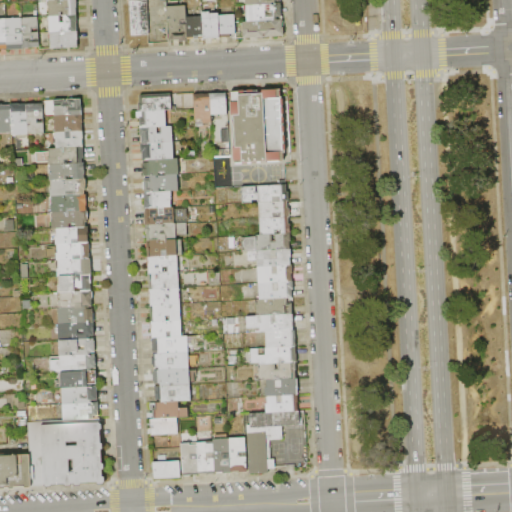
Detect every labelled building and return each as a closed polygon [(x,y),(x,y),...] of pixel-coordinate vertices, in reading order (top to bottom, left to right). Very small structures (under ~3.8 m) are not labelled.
[(77,0),(77,16),(50,17),(49,1),(74,0),(77,0)] [(127,0),(148,0),(150,35),(132,36),(130,1),(128,1),(127,0)] [(168,0),(168,7),(169,24),(170,43),(151,44),(150,35),(148,0),(168,0)] [(281,4),(282,17),(277,18),(278,21),(248,22),(247,6),(276,4),(281,4)] [(168,7),(186,6),(187,18),(188,40),(188,42),(180,42),(180,41),(172,41),(171,23),(169,24),(168,7)] [(203,12),(211,12),(211,14),(219,13),(219,16),(221,39),(204,40),(204,36),(203,17),(203,12)] [(219,16),(236,15),(237,34),(231,35),(231,38),(221,39),(219,16)] [(77,16),(78,32),(41,34),(40,19),(50,19),(50,17),(77,16)] [(187,18),(203,17),(204,36),(199,36),(200,39),(188,40),(187,18)] [(24,49),(8,50),(6,19),(23,18),(24,49)] [(40,48),(24,49),(23,18),(39,18),(40,48)] [(8,50),(0,50),(0,19),(6,19),(8,50)] [(283,20),(283,29),(285,29),(285,37),(244,39),(243,30),(245,30),(244,23),(248,22),(278,21),(283,20)] [(41,34),(78,32),(79,48),(52,49),(52,47),(42,47),(41,34)] [(232,164),(227,92),(237,91),(237,94),(260,93),(260,90),(278,89),(279,98),(281,98),(282,105),(279,105),(279,108),(282,108),(282,114),(280,114),(280,117),(282,117),(282,123),(280,123),(280,126),(283,126),(283,132),(281,132),(281,135),(283,135),(284,142),(281,142),(281,144),(284,144),(284,150),(282,150),(282,160),(232,164)] [(228,115),(212,116),(211,95),(211,94),(220,93),(220,95),(227,94),(228,115)] [(172,110),(166,111),(143,112),(140,112),(139,104),(141,103),(140,96),(171,94),(172,110)] [(213,123),(196,124),(194,95),(204,94),(204,96),(211,95),(212,116),(213,123)] [(55,117),(54,101),(81,99),(82,115),(55,117)] [(29,135),(13,136),(13,133),(11,106),(11,105),(21,104),(21,105),(27,105),(29,135)] [(43,104),(44,118),(38,119),(38,124),(44,123),(45,134),(29,135),(27,105),(43,104)] [(13,133),(0,133),(0,105),(3,105),(3,107),(11,106),(13,133)] [(143,112),(166,111),(167,127),(163,127),(158,128),(144,129),(144,126),(141,126),(140,118),(143,118),(143,112)] [(56,133),(55,117),(82,115),(83,131),(56,133)] [(172,127),(173,143),(143,145),(142,136),(141,136),(140,129),(144,129),(158,128),(158,134),(163,134),(163,127),(167,127),(172,127)] [(57,149),(56,133),(83,131),(84,147),(57,149)] [(173,143),(175,159),(151,161),(144,161),(143,152),(142,152),(141,145),(143,145),(173,143)] [(49,165),(49,158),(50,158),(50,149),(57,149),(84,147),(85,159),(83,159),(83,163),(75,164),(75,160),(65,161),(65,164),(51,165),(49,165)] [(179,159),(180,175),(179,175),(168,176),(167,172),(159,172),(159,176),(151,177),(144,177),(144,164),(151,163),(151,161),(175,159),(179,159)] [(50,181),(50,174),(51,174),(51,165),(65,164),(75,164),(83,163),(85,163),(86,172),(85,172),(85,179),(76,180),(76,177),(68,177),(68,180),(52,181),(50,181)] [(179,175),(180,191),(172,191),(168,192),(167,188),(159,189),(160,192),(147,193),(145,193),(145,180),(151,179),(151,177),(159,176),(168,176),(179,175)] [(51,197),(51,190),(52,190),(52,181),(68,180),(76,180),(85,179),(86,179),(86,191),(85,191),(85,195),(53,197),(51,197)] [(243,204),(242,188),(257,187),(257,193),(259,193),(259,187),(287,185),(288,193),(290,193),(290,201),(288,201),(259,203),(259,201),(253,201),(253,204),(243,204)] [(172,191),(173,208),(165,209),(160,209),(145,210),(145,200),(146,200),(146,195),(147,194),(147,193),(160,192),(168,192),(172,191)] [(52,213),(52,205),(53,205),(53,197),(85,195),(87,195),(88,211),(53,213),(52,213)] [(260,219),(259,203),(288,201),(288,209),(290,209),(291,217),(289,217),(260,219)] [(175,208),(175,210),(187,209),(187,223),(146,225),(145,210),(160,209),(160,216),(165,215),(165,209),(173,208),(175,208)] [(53,229),(53,222),(54,222),(53,213),(88,211),(89,211),(89,220),(88,220),(88,223),(86,223),(87,227),(78,228),(77,224),(69,225),(69,228),(57,229),(53,229)] [(261,235),(260,219),(289,217),(290,225),(291,225),(292,233),(282,234),(282,230),(275,231),(276,234),(271,235),(261,235)] [(187,223),(188,236),(177,237),(177,240),(148,242),(147,242),(146,225),(187,223)] [(57,245),(56,237),(58,237),(57,229),(69,228),(78,228),(87,227),(88,227),(89,243),(58,245),(57,245)] [(257,251),(257,250),(248,251),(245,247),(244,241),(248,238),(257,237),(257,235),(261,235),(271,235),(272,243),(277,242),(277,234),(282,234),(292,233),(292,241),(290,242),(290,249),(257,251)] [(177,240),(178,256),(149,258),(148,251),(147,251),(147,243),(148,243),(148,242),(177,240)] [(58,261),(57,254),(59,253),(58,245),(89,243),(91,243),(91,252),(90,252),(90,259),(59,261),(58,261)] [(258,268),(258,261),(249,262),(248,252),(257,251),(290,249),(292,249),(293,258),(291,258),(292,266),(258,268)] [(178,256),(179,273),(150,274),(150,267),(148,267),(148,258),(149,258),(178,256)] [(59,277),(58,269),(60,269),(59,261),(90,259),(92,259),(93,275),(60,277),(59,277)] [(259,284),(258,268),(292,266),(293,266),(293,274),(292,274),(292,282),(259,284)] [(179,273),(180,289),(149,290),(149,274),(150,274),(179,273)] [(59,293),(59,285),(61,285),(60,277),(93,275),(93,284),(92,284),(92,291),(61,293),(59,293)] [(260,301),(259,284),(292,282),(294,282),(295,290),(293,290),(293,298),(289,299),(260,301)] [(180,289),(181,305),(152,306),(151,300),(150,300),(149,290),(180,289)] [(60,308),(60,301),(61,301),(61,293),(92,291),(93,306),(87,307),(60,308)] [(257,317),(256,301),(260,301),(289,299),(289,304),(293,304),(293,314),(257,317)] [(181,305),(182,321),(171,321),(171,316),(166,317),(167,322),(153,322),(152,316),(151,316),(150,307),(152,306),(181,305)] [(59,325),(58,308),(60,308),(87,307),(88,310),(93,309),(93,313),(94,313),(95,322),(59,325)] [(261,333),(260,328),(248,329),(247,317),(257,317),(293,314),(294,331),(267,332),(261,333)] [(182,321),(183,337),(152,339),(151,323),(153,322),(167,322),(171,321),(182,321)] [(60,341),(59,325),(95,322),(95,325),(96,334),(95,334),(95,337),(88,337),(88,339),(60,341)] [(268,349),(267,332),(294,331),(296,331),(297,347),(268,349)] [(152,339),(183,337),(188,337),(189,352),(159,354),(159,352),(153,352),(152,339)] [(61,357),(60,341),(88,339),(95,339),(96,352),(91,353),(92,355),(61,357)] [(267,365),(266,349),(268,349),(297,347),(298,363),(281,364),(274,365),(267,365)] [(189,352),(190,369),(160,370),(160,368),(155,369),(154,366),(153,366),(153,358),(154,358),(154,354),(159,354),(189,352)] [(62,373),(61,370),(52,370),(51,361),(62,360),(61,357),(92,355),(96,355),(96,358),(97,358),(98,366),(96,366),(97,369),(90,369),(90,371),(62,373)] [(260,382),(259,366),(267,365),(274,365),(274,371),(281,371),(281,364),(298,363),(298,371),(296,371),(297,380),(267,381),(260,382)] [(190,369),(191,385),(161,387),(161,384),(156,385),(155,383),(154,383),(154,373),(155,373),(155,371),(160,370),(190,369)] [(88,387),(63,389),(62,373),(90,371),(97,371),(97,385),(88,385),(88,387)] [(266,397),(265,388),(268,388),(267,381),(297,380),(298,380),(299,395),(268,397),(266,397)] [(191,385),(192,401),(179,402),(162,403),(161,400),(156,400),(156,387),(161,387),(191,385)] [(64,405),(63,389),(88,387),(98,386),(98,400),(92,401),(92,403),(64,405)] [(300,411),(267,413),(267,404),(268,404),(268,397),(299,395),(300,411)] [(65,421),(64,405),(92,403),(99,402),(100,412),(98,412),(99,416),(94,417),(94,419),(65,421)] [(179,402),(180,408),(189,408),(190,417),(178,418),(154,420),(153,409),(156,408),(156,403),(162,403),(179,402)] [(301,426),(266,428),(248,429),(248,426),(251,425),(250,414),(267,413),(300,411),(301,426)] [(178,418),(179,435),(153,436),(152,427),(151,428),(151,420),(154,420),(178,418)] [(29,423),(65,421),(94,419),(100,419),(100,424),(103,425),(103,429),(101,432),(102,444),(104,445),(104,449),(102,450),(103,464),(105,465),(105,469),(103,471),(104,477),(106,478),(106,482),(104,485),(100,485),(98,482),(82,483),(82,486),(77,486),(75,484),(72,484),(72,487),(67,487),(65,485),(54,485),(52,488),(48,488),(46,486),(33,487),(31,455),(29,423)] [(251,474),(248,429),(266,428),(269,473),(251,474)] [(230,438),(246,437),(248,473),(240,473),(240,471),(232,472),(230,438)] [(214,439),(230,438),(232,472),(232,474),(224,474),(224,473),(216,473),(214,444),(214,439)] [(214,444),(216,473),(216,475),(208,475),(208,474),(200,474),(198,445),(198,443),(207,442),(207,445),(214,444)] [(200,475),(183,476),(181,444),(191,444),(191,446),(198,445),(200,474),(200,475)] [(33,487),(33,489),(25,490),(25,487),(16,488),(17,490),(10,491),(9,489),(7,489),(7,491),(1,491),(0,489),(0,456),(31,455),(33,487)] [(181,478),(156,480),(155,471),(154,471),(153,463),(180,461),(181,478)]
